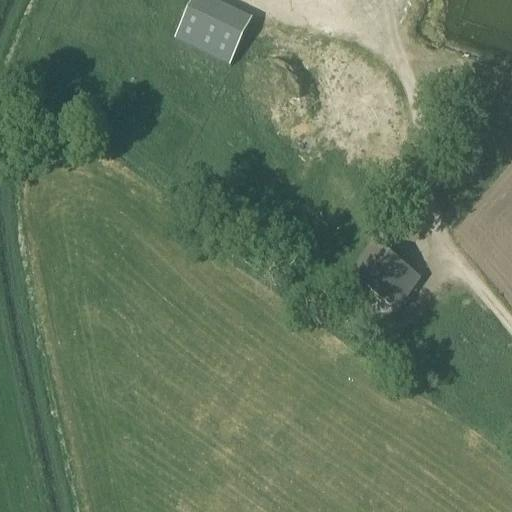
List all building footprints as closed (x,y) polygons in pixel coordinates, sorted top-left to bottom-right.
[(195,0),(175,42),(230,69),(252,25),(199,0),(195,0)] [(511,18),(491,0),(476,0),(465,13),(507,49),(511,43),(511,18)] [(392,18),(391,47),(421,47),(421,53),(447,54),(448,20),(392,18)] [(381,147),(402,91),(380,83),(387,64),(372,58),(345,134),(381,147)] [(440,123),(460,130),(472,97),(453,90),(440,123)] [(350,282),(396,315),(419,282),(398,268),(405,258),(379,240),(350,282)] [(269,511),(271,503),(220,491),(214,511),(269,511)]
